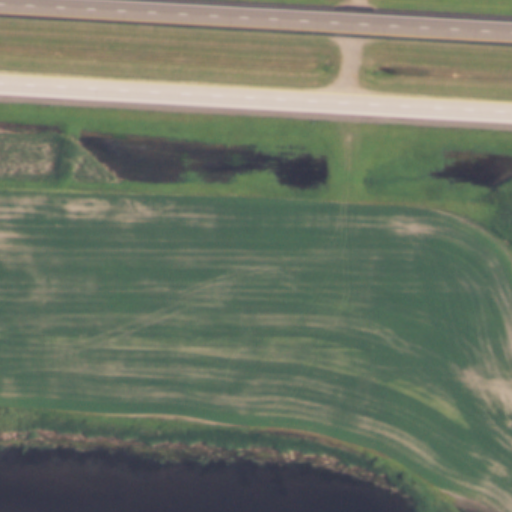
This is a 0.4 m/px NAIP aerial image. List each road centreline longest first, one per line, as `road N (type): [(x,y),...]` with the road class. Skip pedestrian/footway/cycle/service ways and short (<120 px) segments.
road 1 (trunk): [(511,30),(0,0)]
road 2 (trunk): [(0,82),(511,111)]
